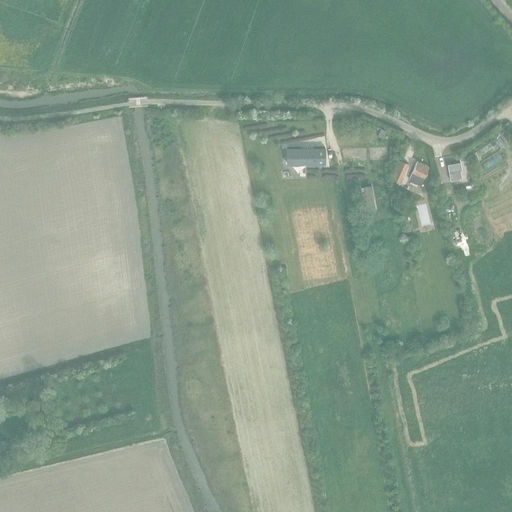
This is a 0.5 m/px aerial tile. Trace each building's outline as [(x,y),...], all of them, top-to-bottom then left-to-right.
[(324,147),(291,147),(291,163),(325,163),(324,147)] [(456,152),(444,155),(447,170),(458,168),(456,160),(458,159),(456,152)] [(406,162),(399,159),(392,176),(398,179),(406,162)] [(420,185),(421,182),(428,166),(417,161),(412,172),(409,180),(420,185)] [(370,184),(360,186),(363,208),(374,206),(370,184)]
